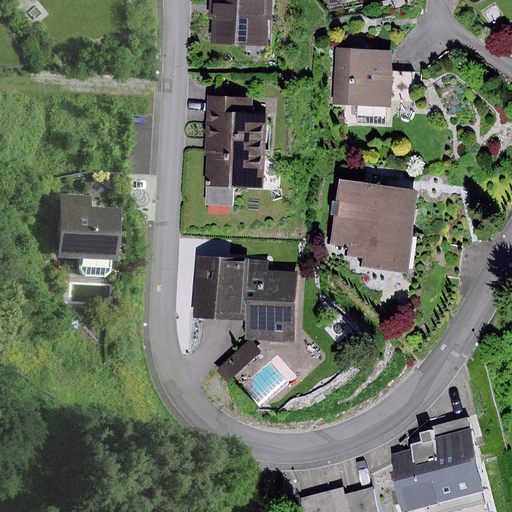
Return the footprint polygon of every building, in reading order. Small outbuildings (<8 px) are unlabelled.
[(270,46),(271,0),(208,0),(208,18),(212,19),(211,44),(270,46)] [(391,50),(336,48),(334,103),(357,104),(356,124),(389,126),(391,50)] [(207,96),(207,111),(251,112),(252,97),(207,96)] [(126,174),(126,111),(87,111),(87,174),(126,174)] [(251,112),(207,111),(206,126),(201,131),(206,135),(204,187),(262,189),(265,113),(251,112)] [(417,190),(337,180),(330,244),(347,246),(346,256),(360,258),(359,267),(407,272),(417,190)] [(53,258),(111,261),(114,209),(55,206),(53,258)] [(459,279),(463,246),(432,242),(428,276),(459,279)] [(269,260),(196,256),(192,318),(246,320),(245,339),(293,341),(296,271),(268,270),(269,260)] [(249,342),(216,371),(226,382),(258,353),(249,342)] [(410,450),(390,455),(404,511),(490,511),(466,421),(418,433),(420,443),(409,446),(410,450)] [(347,511),(344,495),(342,488),(327,492),(332,511),(347,511)] [(377,511),(371,488),(344,495),(347,511),(377,511)] [(332,511),(327,492),(299,499),(302,511),(332,511)]
